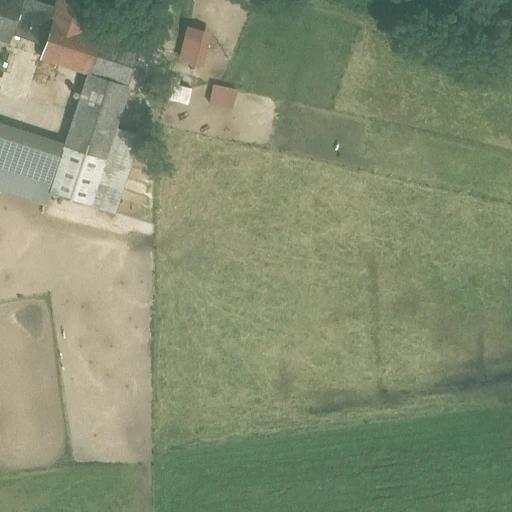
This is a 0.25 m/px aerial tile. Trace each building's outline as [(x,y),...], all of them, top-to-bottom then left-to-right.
[(0,0),(0,37),(9,40),(11,33),(21,0),(0,0)] [(57,5),(40,0),(21,0),(11,33),(45,44),(58,6),(57,5)] [(97,1),(94,0),(58,0),(57,5),(58,6),(45,44),(42,56),(91,72),(129,84),(141,46),(88,29),(97,1)] [(204,65),(211,30),(184,25),(177,60),(204,65)] [(91,72),(52,192),(90,204),(129,84),(91,72)] [(212,80),(192,77),(191,84),(169,80),(164,111),(206,118),(212,80)] [(65,142),(0,121),(0,164),(52,181),(65,142)]
